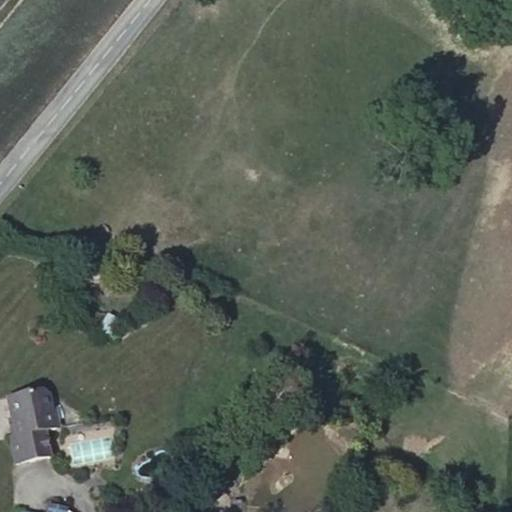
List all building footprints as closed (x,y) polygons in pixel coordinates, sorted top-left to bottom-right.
[(108,254),(79,259),(81,274),(111,269),(108,254)] [(69,286),(58,277),(48,288),(59,297),(69,286)] [(121,321),(105,313),(97,329),(113,337),(121,321)] [(56,430),(48,395),(43,391),(7,398),(15,437),(11,438),(16,466),(50,459),(44,432),(56,430)] [(106,440),(69,441),(70,454),(107,452),(106,440)]
